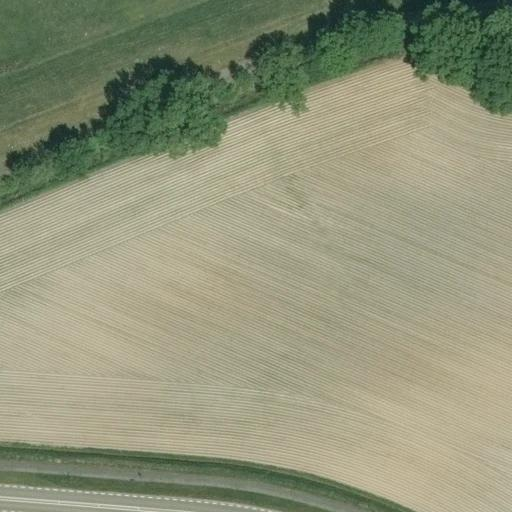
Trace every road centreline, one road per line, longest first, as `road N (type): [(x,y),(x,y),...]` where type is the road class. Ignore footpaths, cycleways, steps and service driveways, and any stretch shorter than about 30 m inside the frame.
road 1 (track): [(0,171),(320,40),(447,12),(511,7)]
road 2 (tertiary): [(148,511),(0,500)]
